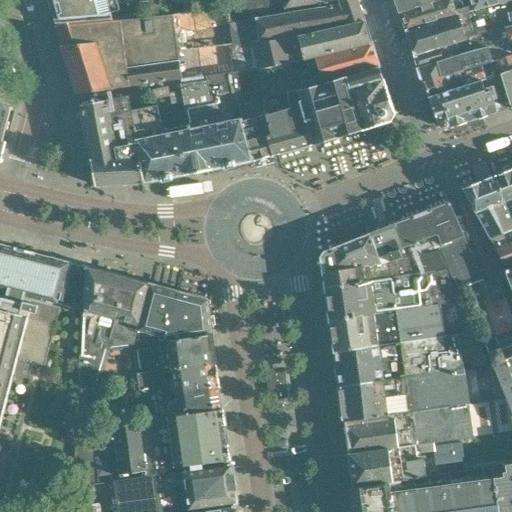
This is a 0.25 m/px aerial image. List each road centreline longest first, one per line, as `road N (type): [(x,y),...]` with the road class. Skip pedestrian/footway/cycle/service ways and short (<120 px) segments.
road 1 (residential): [(332,511),(293,238)]
road 2 (residential): [(236,262),(233,294),(263,511)]
road 3 (residential): [(7,219),(93,240),(229,256)]
road 4 (residential): [(228,206),(139,212),(15,187)]
road 5 (residential): [(10,0),(38,101),(15,187)]
